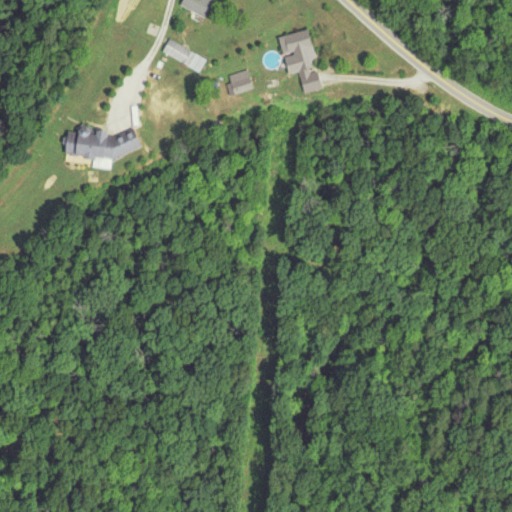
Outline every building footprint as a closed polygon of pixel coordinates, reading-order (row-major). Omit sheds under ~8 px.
[(195,0),(191,10),(207,17),(215,0),(214,0),(195,0)] [(286,73),(315,67),(308,29),(279,35),(286,73)] [(163,51),(188,64),(195,51),(170,38),(163,51)] [(233,94),(253,90),(249,70),(229,74),(233,94)] [(113,157),(141,146),(135,128),(121,133),(74,131),(64,131),(64,157),(113,157)]
